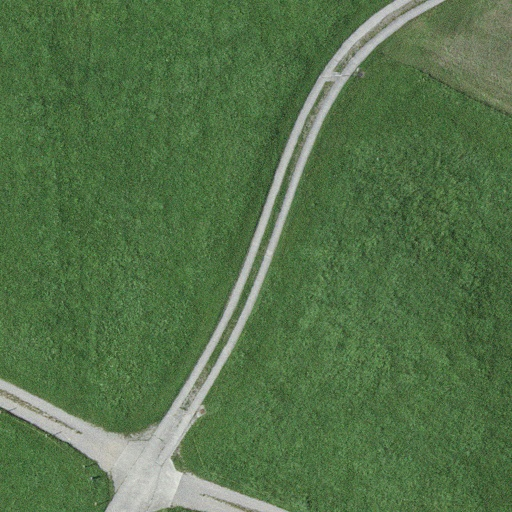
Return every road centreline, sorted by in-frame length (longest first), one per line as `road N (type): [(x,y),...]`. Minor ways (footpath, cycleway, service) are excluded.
road 1 (track): [(402,0),(314,93),(268,245),(155,467),(117,511)]
road 2 (track): [(269,511),(0,392)]
